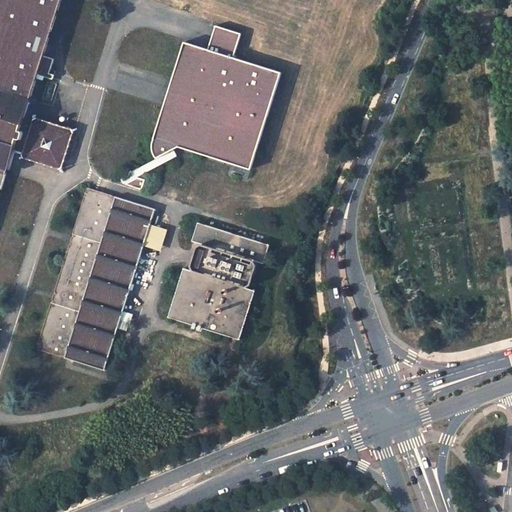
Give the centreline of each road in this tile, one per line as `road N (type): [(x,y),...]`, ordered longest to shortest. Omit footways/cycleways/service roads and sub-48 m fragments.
road 1 (tertiary): [(365,160),(332,255),(344,327)]
road 2 (tertiary): [(365,160),(432,0)]
road 3 (tertiary): [(286,433),(128,494)]
road 4 (tertiary): [(371,324),(350,248),(365,160)]
road 5 (tertiary): [(252,475),(294,446),(373,419)]
road 6 (tertiary): [(450,511),(441,476),(447,438),(484,392)]
road 7 (tertiary): [(344,327),(335,384),(286,433)]
road 8 (tertiary): [(484,363),(421,361),(371,324)]
